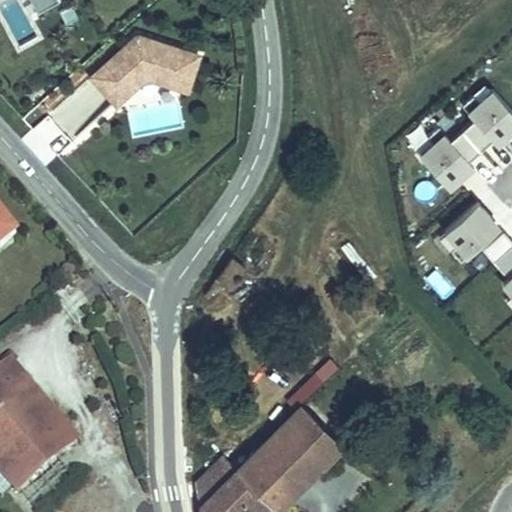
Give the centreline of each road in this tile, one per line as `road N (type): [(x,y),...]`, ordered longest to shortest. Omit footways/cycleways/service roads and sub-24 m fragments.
road 1 (tertiary): [(168,301),(219,227),(258,149),(268,85),(261,0)]
road 2 (unclassified): [(168,301),(0,132)]
road 3 (tertiary): [(178,511),(165,383),(168,301)]
